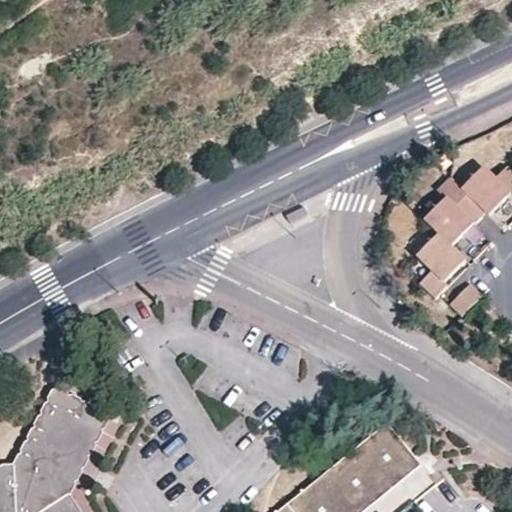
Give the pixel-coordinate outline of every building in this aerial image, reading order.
[(462,190),(485,214),(489,217),(511,193),(511,170),(507,166),(495,179),(485,168),(462,190)] [(426,221),(440,235),(454,249),(475,227),(474,226),(485,214),(462,190),(451,179),(440,190),(448,198),(426,221)] [(461,251),(472,261),(489,243),(477,233),(461,251)] [(454,249),(440,235),(419,258),(435,273),(423,286),(438,300),(450,288),(445,284),(455,274),(466,262),(467,261),(454,249)] [(468,286),(449,305),(462,318),(481,298),(468,286)] [(77,511),(68,497),(109,421),(108,419),(55,393),(15,466),(12,468),(0,468),(0,511),(77,511)] [(365,511),(425,463),(394,425),(390,421),(275,511),(365,511)]
